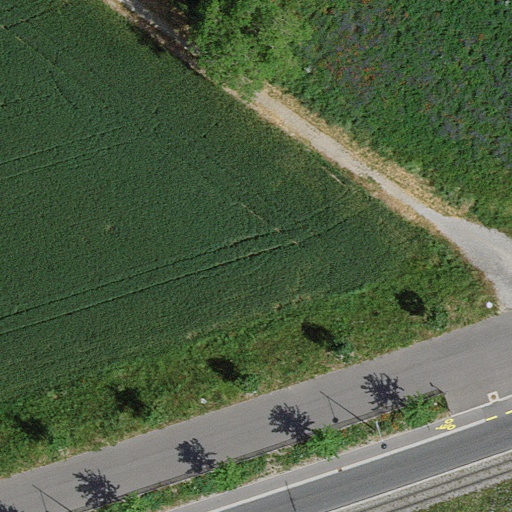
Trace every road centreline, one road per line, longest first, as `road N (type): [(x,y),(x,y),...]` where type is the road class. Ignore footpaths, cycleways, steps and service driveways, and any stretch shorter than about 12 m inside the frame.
road 1 (track): [(126,0),(511,268)]
road 2 (secondary): [(511,426),(257,511)]
